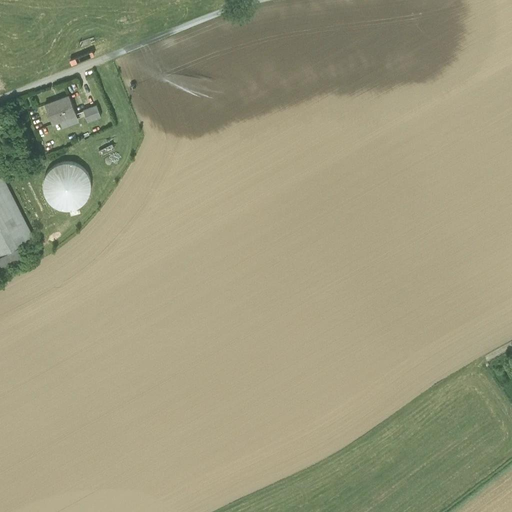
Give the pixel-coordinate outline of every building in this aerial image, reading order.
[(61,120),(76,114),(69,95),(45,104),(51,120),(59,116),(61,120)] [(96,105),(84,110),(88,121),(100,116),(96,105)] [(59,116),(51,120),(55,129),(78,120),(76,114),(61,120),(59,116)] [(40,169),(51,211),(90,201),(79,159),(40,169)] [(0,255),(20,245),(33,238),(0,173),(0,255)] [(0,272),(26,259),(20,245),(0,255),(0,272)]
